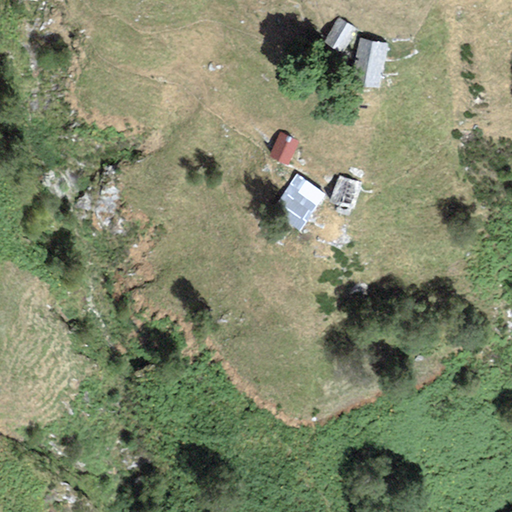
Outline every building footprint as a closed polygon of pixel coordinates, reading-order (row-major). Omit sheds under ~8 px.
[(357,30),(338,17),(322,40),(341,53),(357,30)] [(386,44),(358,39),(351,84),(378,89),(386,44)] [(280,133),(269,156),(287,165),(299,142),(280,133)] [(325,193),(296,174),(272,211),(300,230),(325,193)] [(362,185),(338,176),(329,201),(352,210),(362,185)]
